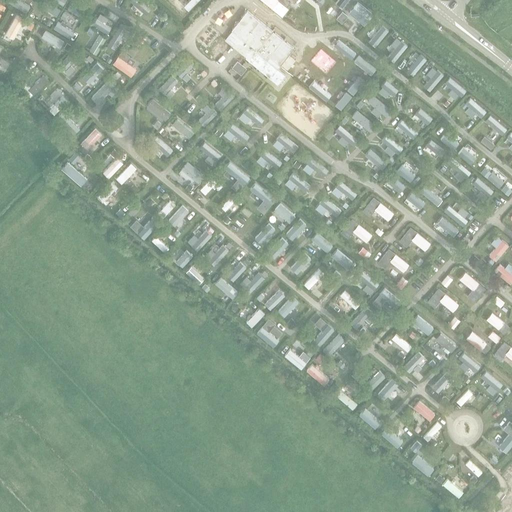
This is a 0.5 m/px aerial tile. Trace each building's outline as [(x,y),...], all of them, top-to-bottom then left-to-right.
[(59,8),(45,0),(43,0),(41,4),(51,10),(50,11),(53,13),(53,12),(56,14),(59,8)] [(130,0),(140,8),(146,2),(143,0),(130,0)] [(84,12),(70,1),(66,6),(81,17),(84,12)] [(142,10),(154,20),(159,13),(148,3),(142,10)] [(363,26),(373,15),(357,3),(348,14),(363,26)] [(243,59),(276,85),(283,76),(264,61),(281,40),(245,12),(230,31),(231,31),(223,41),(244,58),(243,59)] [(15,19),(6,35),(11,38),(20,22),(15,19)] [(111,28),(96,19),(93,25),(108,33),(111,28)] [(54,28),(69,37),(73,31),(63,26),(64,23),(60,21),(59,23),(58,22),(54,28)] [(120,25),(109,43),(116,47),(127,29),(120,25)] [(374,48),(388,31),(382,26),(368,43),(374,48)] [(63,40),(45,29),(41,36),(59,47),(63,40)] [(106,37),(97,32),(87,49),(95,55),(106,37)] [(387,58),(393,63),(407,47),(401,42),(387,58)] [(149,50),(136,43),(133,48),(146,55),(149,50)] [(60,63),(65,68),(79,53),(74,49),(60,63)] [(407,71),(412,76),(426,59),(420,55),(407,71)] [(187,59),(175,71),(181,77),(193,64),(187,59)] [(100,68),(96,65),(95,63),(81,78),(86,82),(95,73),(96,74),(98,73),(96,71),(100,68)] [(429,92),(439,80),(443,76),(437,71),(423,87),(429,92)] [(28,88),(33,94),(48,79),(43,73),(28,88)] [(359,86),(363,82),(354,73),(350,78),(355,82),(353,84),(355,85),(356,84),(359,86)] [(159,88),(164,93),(177,81),(171,75),(159,88)] [(458,96),(461,98),(466,92),(450,78),(444,84),(451,90),(447,94),(454,100),(458,96)] [(381,84),(398,99),(403,93),(385,79),(381,84)] [(112,86),(108,82),(107,81),(94,95),(98,100),(107,91),(108,92),(110,91),(108,89),(112,86)] [(227,91),(215,103),(221,109),(233,97),(227,91)] [(367,99),(384,113),(389,107),(372,94),(367,99)] [(49,108),(53,112),(64,100),(60,96),(49,108)] [(169,111),(153,99),(148,104),(164,117),(169,111)] [(465,105),(481,118),(486,113),(470,99),(465,105)] [(409,108),(427,122),(431,117),(414,102),(409,108)] [(243,111),(260,125),(265,119),(247,105),(243,111)] [(198,119),(204,125),(216,113),(210,107),(198,119)] [(351,114),(369,129),(373,123),(356,109),(351,114)] [(57,118),(73,133),(79,127),(63,112),(57,118)] [(485,122),(501,136),(506,130),(490,116),(485,122)] [(395,123),(413,137),(417,131),(400,117),(395,123)] [(193,131),(176,118),(172,124),(188,137),(193,131)] [(226,127),(244,142),(248,136),(231,122),(226,127)] [(336,130),(354,144),(358,139),(341,125),(336,130)] [(276,138),(294,152),(298,146),(281,132),(276,138)] [(380,138),(397,152),(402,147),(384,133),(380,138)] [(449,145),(436,135),(433,139),(445,149),(449,145)] [(92,137),(80,149),(84,153),(96,141),(92,137)] [(143,143),(158,156),(162,151),(153,143),(154,142),(150,138),(149,140),(146,139),(143,143)] [(201,148),(215,158),(219,153),(205,143),(201,148)] [(442,153),(430,143),(426,147),(439,157),(442,153)] [(364,154),(382,168),(386,162),(369,148),(364,154)] [(260,154),(277,168),(282,162),(264,149),(260,154)] [(477,160),(463,149),(459,153),(473,164),(477,160)] [(305,161),(323,175),(327,170),(309,156),(305,161)] [(115,159),(103,171),(107,175),(119,164),(115,159)] [(227,159),(217,170),(222,174),(231,163),(227,159)] [(469,170),(455,159),(451,164),(465,175),(469,170)] [(202,174),(187,161),(183,166),(198,179),(202,174)] [(130,162),(116,178),(121,183),(130,173),(132,175),(134,172),(132,171),(136,167),(130,162)] [(66,169),(79,180),(83,175),(70,165),(66,169)] [(402,174),(415,186),(419,181),(406,169),(402,174)] [(288,177),(306,191),(310,185),(293,171),(288,177)] [(507,182),(493,171),(489,176),(503,187),(507,182)] [(241,179),(253,189),(257,185),(245,174),(241,179)] [(486,184),(474,175),(470,179),(477,185),(476,187),(479,189),(480,187),(482,189),(486,184)] [(391,181),(403,191),(407,187),(394,176),(391,181)] [(211,177),(200,189),(205,193),(216,181),(211,177)] [(334,185),(352,199),(356,193),(339,179),(334,185)] [(112,181),(97,196),(102,201),(110,192),(112,194),(115,191),(114,189),(117,186),(112,181)] [(420,188),(432,198),(436,194),(424,184),(420,188)] [(497,186),(485,200),(489,203),(501,190),(497,186)] [(256,206),(268,193),(263,189),(252,202),(256,206)] [(410,197),(422,207),(426,203),(413,192),(410,197)] [(319,201),(336,216),(341,210),(323,196),(319,201)] [(373,196),(362,210),(369,216),(374,209),(387,219),(393,212),(373,196)] [(170,199),(158,212),(163,217),(175,203),(170,199)] [(444,207),(460,220),(464,215),(448,202),(444,207)] [(281,203),(277,208),(289,218),(293,213),(281,203)] [(248,206),(236,219),(240,223),(247,216),(248,217),(251,214),(250,213),(252,210),(248,206)] [(430,213),(442,223),(446,218),(433,208),(430,213)] [(180,209),(170,220),(175,224),(185,213),(180,209)] [(129,214),(125,218),(129,222),(133,226),(137,222),(132,218),(133,218),(129,214)] [(146,235),(158,222),(154,217),(152,219),(151,217),(148,220),(149,222),(141,230),(146,235)] [(300,218),(288,230),(293,234),(304,222),(300,218)] [(351,218),(340,232),(347,237),(352,230),(366,241),(371,234),(351,218)] [(446,227),(459,237),(463,232),(450,222),(446,227)] [(268,223),(256,236),(260,239),(272,227),(268,223)] [(409,226),(399,240),(406,245),(411,239),(424,249),(430,242),(409,226)] [(193,242),(198,246),(198,247),(211,233),(206,229),(193,242)] [(330,244),(317,233),(313,238),(326,248),(330,244)] [(151,240),(164,252),(168,248),(155,235),(151,240)] [(283,236),(272,248),(276,252),(287,240),(283,236)] [(216,239),(204,251),(209,256),(218,247),(220,249),(222,247),(220,245),(221,244),(216,239)] [(508,244),(501,239),(488,255),(495,260),(508,244)] [(388,248),(377,262),(384,267),(389,260),(403,271),(408,264),(388,248)] [(187,250),(176,262),(181,266),(191,254),(187,250)] [(352,261),(339,251),(335,255),(343,262),(342,265),(345,268),(347,265),(348,266),(352,261)] [(304,253),(292,265),(296,269),(308,257),(304,253)] [(198,257),(186,270),(191,274),(198,267),(200,269),(203,266),(200,264),(203,261),(198,257)] [(232,279),(247,264),(242,259),(234,267),(232,265),(229,269),(230,271),(227,274),(232,279)] [(511,280),(511,274),(499,264),(494,270),(510,283),(511,280)] [(318,267),(303,283),(308,288),(323,272),(318,267)] [(377,283),(362,270),(358,274),(365,280),(364,282),(367,284),(368,283),(374,287),(377,283)] [(465,271),(459,278),(471,289),(466,295),(473,301),(484,288),(465,271)] [(246,291),(258,279),(253,275),(245,284),(243,282),(240,284),(243,286),(242,288),(246,291)] [(204,285),(216,295),(220,290),(208,280),(204,285)] [(396,297),(383,286),(379,291),(392,302),(396,297)] [(438,287),(427,301),(434,307),(439,300),(452,311),(458,303),(438,287)] [(339,294),(354,308),(359,303),(345,289),(339,294)] [(283,315),(295,301),(290,297),(279,310),(283,315)] [(251,326),(264,312),(259,307),(245,321),(251,326)] [(364,309),(351,323),(356,328),(363,320),(365,323),(369,319),(366,317),(369,314),(364,309)] [(491,311),(486,318),(503,333),(509,326),(491,311)] [(307,330),(319,318),(315,313),(302,325),(307,330)] [(415,320),(427,331),(431,326),(418,316),(415,320)] [(328,328),(317,340),(321,344),(333,332),(328,328)] [(262,336),(275,347),(279,342),(266,331),(262,336)] [(434,336),(446,347),(450,342),(438,331),(434,336)] [(471,331),(465,337),(484,352),(490,346),(471,331)] [(391,337),(407,350),(411,345),(395,332),(391,337)] [(341,335),(330,347),(334,351),(345,339),(341,335)] [(511,347),(503,341),(492,354),(499,360),(504,354),(511,359),(511,347)] [(287,353),(299,364),(303,359),(291,348),(287,353)] [(420,351),(404,366),(409,371),(424,355),(420,351)] [(477,363),(463,352),(459,356),(468,363),(467,365),(469,367),(470,365),(473,368),(477,363)] [(370,359),(358,372),(363,376),(374,363),(370,359)] [(312,372),(325,382),(329,378),(316,367),(312,372)] [(379,370),(366,383),(370,388),(383,374),(379,370)] [(447,371),(434,385),(439,389),(446,382),(448,384),(452,380),(449,378),(452,376),(447,371)] [(502,386),(486,373),(480,379),(489,386),(485,391),(492,396),(496,392),(497,392),(502,386)] [(468,388),(456,400),(460,404),(472,392),(468,388)] [(335,394),(348,405),(352,400),(339,389),(335,394)] [(408,408),(423,420),(427,415),(412,403),(408,408)] [(359,414),(372,425),(376,420),(363,409),(359,414)] [(435,422),(422,436),(426,440),(439,427),(435,422)] [(508,435),(498,448),(506,454),(511,446),(511,425),(509,423),(503,430),(508,435)] [(383,433),(396,444),(399,440),(387,429),(383,433)] [(407,453),(421,465),(425,461),(411,449),(407,453)] [(466,465),(476,475),(481,470),(471,460),(466,465)] [(442,483),(458,496),(463,491),(453,483),(455,481),(452,479),(451,481),(447,478),(442,483)] [(511,492),(510,495),(504,491),(499,498),(511,508),(511,492)] [(487,506),(486,506),(481,511),(494,511),(498,507),(491,501),(487,506)]
